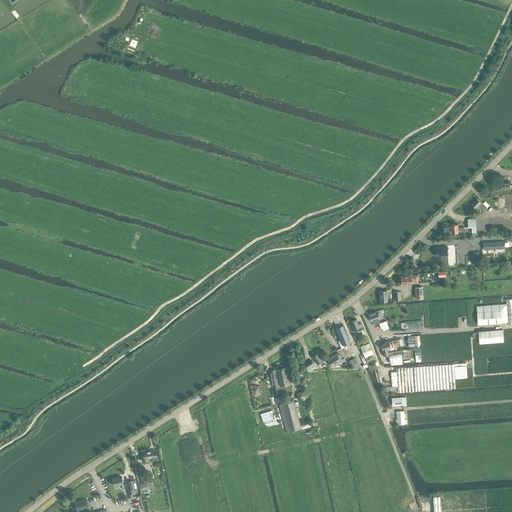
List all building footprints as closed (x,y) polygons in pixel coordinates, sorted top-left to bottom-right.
[(487,197),(479,198),(479,211),(487,210),(487,197)] [(468,219),(469,227),(472,227),(473,235),(477,235),(477,232),(476,218),(468,219)] [(458,228),(458,224),(452,225),(452,233),(459,232),(464,231),(464,227),(458,228)] [(484,243),(484,250),(503,248),(503,241),(504,241),(484,243)] [(448,255),(448,246),(436,247),(436,256),(448,255)] [(418,283),(417,275),(411,275),(401,276),(401,285),(412,284),(412,283),(418,283)] [(483,305),(477,306),(477,312),(478,324),(502,322),(508,322),(507,304),(483,305)] [(381,323),(379,318),(380,318),(377,311),(369,314),(372,321),(374,325),(381,323)] [(358,324),(356,319),(350,322),(353,329),(355,333),(363,329),(362,326),(361,323),(358,324)] [(405,329),(423,328),(422,320),(405,321),(405,329)] [(383,328),(384,331),(389,329),(387,321),(384,322),(379,324),(381,329),(383,328)] [(349,342),(342,325),(343,326),(336,328),(344,347),(347,346),(346,345),(350,344),(349,342)] [(504,342),(503,329),(479,331),(479,333),(473,333),(473,338),(479,338),(480,343),(504,342)] [(386,342),(388,349),(401,346),(399,339),(386,342)] [(388,352),(387,350),(388,349),(386,342),(381,343),(383,350),(384,352),(382,353),(383,356),(388,354),(389,356),(390,362),(391,364),(402,363),(402,359),(400,352),(394,354),(393,352),(388,352)] [(374,354),(369,343),(360,346),(365,358),(374,354)] [(333,368),(336,366),(346,360),(345,358),(346,357),(342,348),(337,350),(338,352),(327,359),(333,368)] [(321,362),(317,354),(311,358),(316,365),(320,363),(322,366),(325,364),(323,361),(321,362)] [(307,369),(309,371),(315,368),(313,365),(310,360),(304,364),(307,369)] [(392,386),(385,387),(386,391),(397,390),(396,386),(397,386),(398,392),(455,388),(455,381),(455,378),(467,377),(466,363),(447,364),(396,368),(396,371),(391,372),(392,386)] [(279,386),(289,384),(286,367),(276,369),(279,386)] [(280,392),(278,387),(275,369),(270,371),(270,374),(266,375),(267,379),(271,378),(274,394),(280,392)] [(250,387),(250,388),(252,389),(251,390),(253,392),(252,394),(254,396),(255,394),(256,394),(260,391),(259,386),(254,385),(253,385),(251,384),(250,387)] [(392,406),(403,405),(402,397),(392,398),(392,406)] [(279,404),(286,433),(301,429),(295,406),(294,400),(279,404)] [(270,411),(261,414),(262,420),(263,422),(273,419),(271,411),(270,411)] [(405,424),(405,422),(404,411),(396,412),(397,424),(405,424)] [(152,449),(143,451),(145,459),(149,458),(154,457),(154,456),(157,456),(156,450),(153,451),(152,450),(152,449)] [(122,476),(112,478),(114,485),(120,484),(121,487),(127,486),(128,490),(129,494),(135,493),(134,490),(138,489),(136,479),(132,480),(126,482),(127,483),(123,484),(122,476)] [(147,482),(139,484),(141,490),(148,489),(147,482)] [(177,511),(271,511),(265,483),(203,498),(202,496),(194,498),(193,496),(187,497),(188,502),(176,505),(177,511)] [(89,510),(86,498),(74,501),(76,510),(83,508),(83,511),(89,510)]
